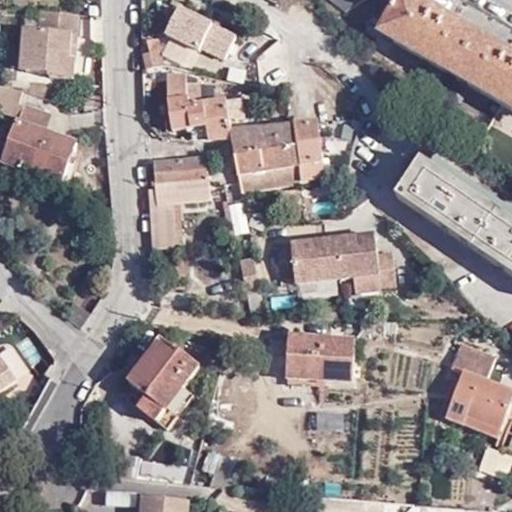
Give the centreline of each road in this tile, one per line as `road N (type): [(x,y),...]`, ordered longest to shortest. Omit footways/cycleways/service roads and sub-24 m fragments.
road 1 (residential): [(116,0),(125,280),(67,377),(68,511)]
road 2 (unknown): [(239,0),(291,23),(362,78)]
